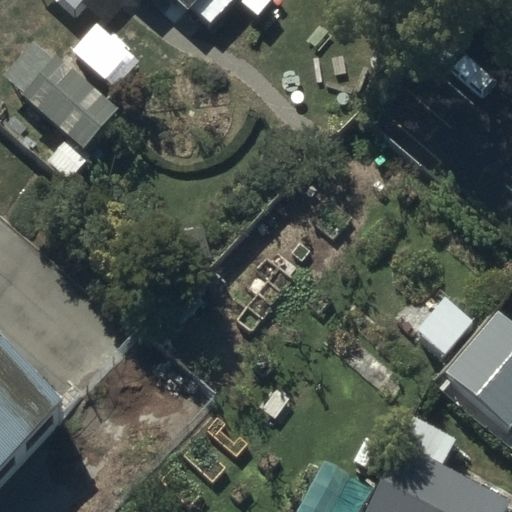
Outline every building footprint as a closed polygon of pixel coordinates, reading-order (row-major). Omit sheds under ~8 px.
[(37,0),(12,0),(27,12),(37,0)] [(238,0),(237,0),(208,0),(195,14),(209,29),(238,0)] [(271,6),(265,0),(251,0),(244,8),(258,20),(271,6)] [(129,60),(97,32),(75,57),(106,85),(129,60)] [(119,120),(58,67),(26,104),(86,157),(119,120)] [(472,329),(446,307),(418,339),(444,361),(472,329)] [(511,429),(511,329),(500,319),(447,380),(509,433),(511,429)] [(0,511),(0,492),(69,422),(0,357),(0,511)] [(402,453),(370,511),(509,511),(510,510),(402,453)] [(356,511),(368,491),(327,468),(302,511),(356,511)]
